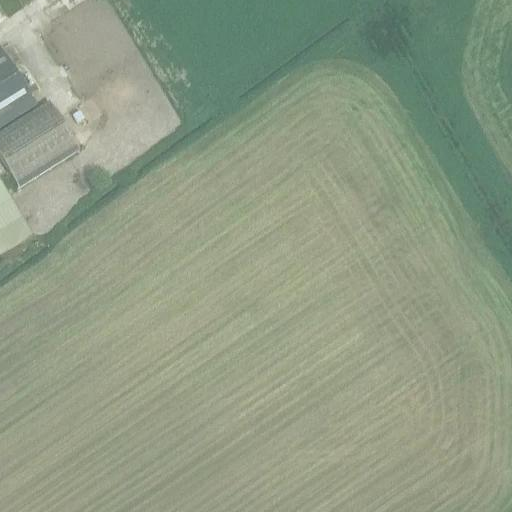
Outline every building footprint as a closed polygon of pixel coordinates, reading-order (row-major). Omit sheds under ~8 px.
[(0,54),(0,132),(36,110),(0,54)] [(0,160),(20,192),(80,154),(49,105),(0,136),(0,160)] [(67,191),(68,191),(70,191),(71,191),(73,190),(74,189),(75,188),(76,187),(76,186),(77,185),(77,183),(77,182),(76,180),(76,179),(75,178),(74,177),(73,176),(71,175),(70,175),(68,175),(67,175),(66,175),(64,176),(63,177),(62,178),(61,179),(61,180),(60,182),(60,183),(60,185),(61,186),(61,187),(62,188),(63,189),(64,190),(66,191),(67,191)] [(0,259),(32,239),(0,187),(0,259)] [(38,219),(41,220),(43,220),(45,220),(47,219),(50,218),(52,216),(53,215),(55,213),(56,210),(57,208),(57,206),(57,203),(56,201),(55,198),(53,196),(52,195),(50,193),(47,192),(45,192),(43,191),(40,192),(38,192),(35,193),(33,195),(32,196),(30,198),(29,201),(29,203),(28,206),(29,208),(29,210),(30,213),(32,215),(33,216),(35,218),(38,219)]
